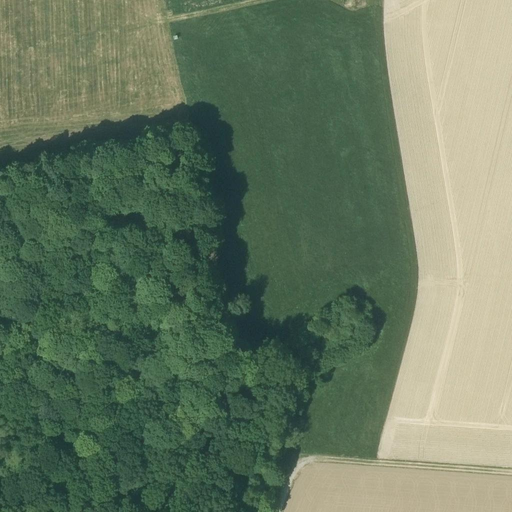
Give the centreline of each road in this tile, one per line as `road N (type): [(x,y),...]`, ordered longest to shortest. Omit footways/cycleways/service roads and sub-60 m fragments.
road 1 (track): [(374,0),(414,280),(370,462)]
road 2 (track): [(274,511),(287,456),(511,472)]
